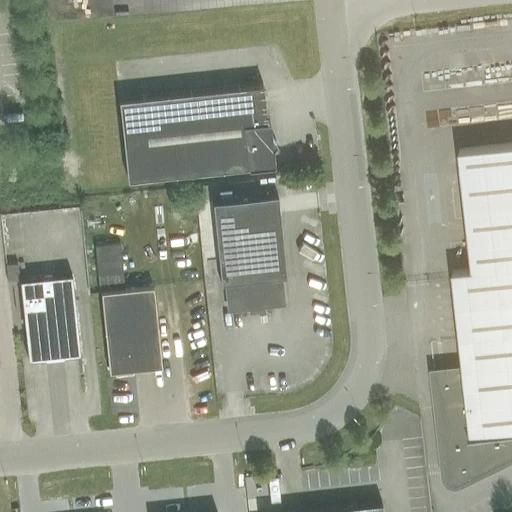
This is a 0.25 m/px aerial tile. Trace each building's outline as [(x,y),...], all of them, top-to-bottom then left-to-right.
[(127,180),(194,172),(247,167),(247,168),(274,165),(272,147),(275,142),(271,139),(269,121),(266,121),(262,84),(118,100),(127,180)] [(453,271),(463,368),(434,372),(445,476),(446,481),(450,484),(454,485),(459,484),(511,457),(511,143),(459,149),(473,269),(453,271)] [(277,196),(213,203),(221,284),(228,283),(231,308),(251,305),(252,310),(261,309),(261,304),(281,302),(278,278),(286,277),(277,196)] [(119,243),(94,246),(98,283),(123,280),(119,243)] [(18,264),(6,265),(7,281),(19,280),(18,264)] [(19,280),(28,360),(80,355),(71,275),(19,280)] [(100,292),(109,372),(161,366),(153,286),(100,292)] [(300,511),(382,511),(381,503),(300,511)]
